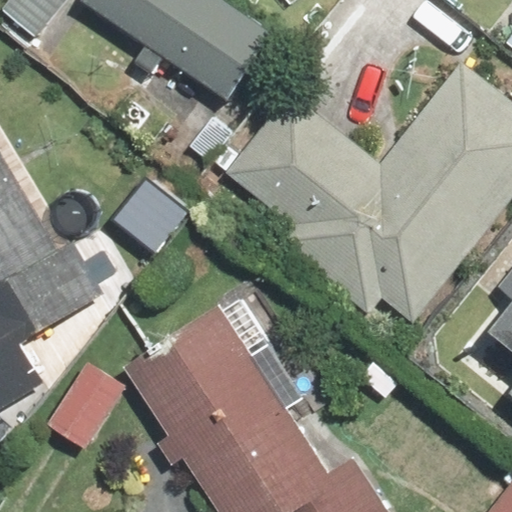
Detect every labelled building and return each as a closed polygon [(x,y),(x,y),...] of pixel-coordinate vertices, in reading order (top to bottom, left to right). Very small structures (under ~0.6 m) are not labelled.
[(96,10),(141,41),(128,59),(158,79),(171,61),(228,100),(273,34),(223,0),(8,0),(1,10),(65,54),(96,10)] [(511,24),(500,38),(511,49),(511,24)] [(288,218),(273,237),(374,312),(382,301),(415,325),(511,194),(511,97),(456,56),(379,160),(289,93),(228,174),(288,218)] [(0,412),(45,387),(18,340),(115,285),(83,229),(54,245),(0,149),(0,412)] [(511,263),(497,282),(511,293),(511,294),(486,325),(511,346),(511,372),(501,386),(511,395),(511,263)] [(172,472),(186,463),(217,511),(391,511),(352,451),(327,467),(223,308),(126,372),(166,433),(152,442),(172,472)] [(88,451),(128,385),(83,358),(43,424),(88,451)] [(511,511),(511,472),(481,511),(511,511)]
